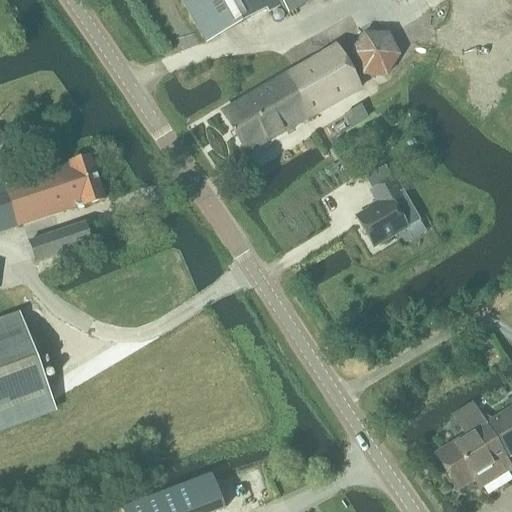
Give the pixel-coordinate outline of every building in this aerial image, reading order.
[(180,0),(205,44),(276,4),(276,3),(273,0),(180,0)] [(277,0),(287,18),(317,0),(277,0)] [(359,38),(345,57),(356,80),(384,81),(396,60),(385,39),(359,38)] [(336,49),(224,114),(247,155),(360,89),(336,49)] [(0,130),(0,167),(10,164),(14,144),(0,130)] [(69,168),(7,188),(19,227),(82,207),(82,208),(103,201),(90,160),(69,166),(69,168)] [(378,205),(356,218),(374,248),(408,228),(395,207),(407,200),(395,178),(370,192),(378,205)] [(0,234),(20,228),(19,227),(7,188),(5,182),(0,183),(0,234)] [(84,226),(37,242),(29,245),(36,266),(61,257),(66,272),(79,267),(74,253),(91,247),(84,226)] [(19,316),(0,323),(0,431),(55,410),(19,316)] [(511,456),(511,409),(484,426),(472,405),(453,416),(465,437),(435,455),(457,491),(475,480),(480,489),(510,470),(505,461),(511,456)]
